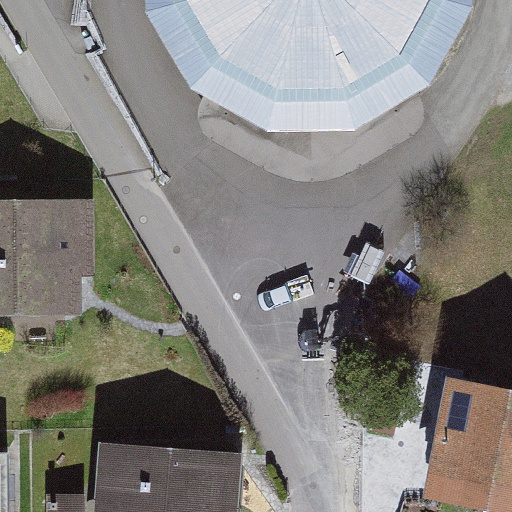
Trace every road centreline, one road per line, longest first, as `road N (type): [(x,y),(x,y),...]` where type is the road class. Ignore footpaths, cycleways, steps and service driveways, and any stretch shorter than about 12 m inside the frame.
road 1 (residential): [(1,0),(27,50),(196,273),(287,427),(320,511)]
road 2 (unknown): [(328,511),(341,203),(369,163),(410,140),(452,93),(477,42),(481,0)]
